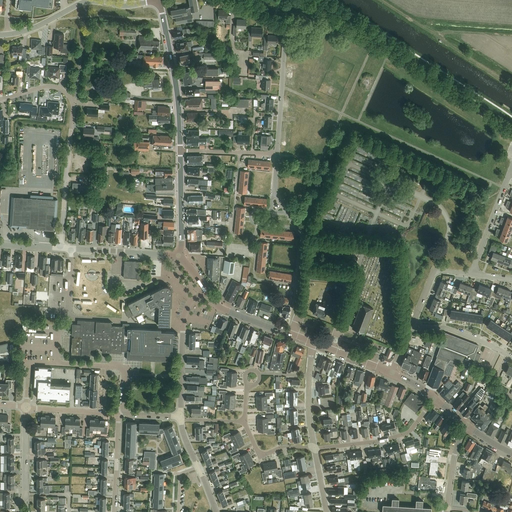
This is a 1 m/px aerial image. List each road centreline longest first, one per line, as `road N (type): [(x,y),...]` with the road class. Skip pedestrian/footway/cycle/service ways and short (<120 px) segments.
road 1 (unclassified): [(276,154),(285,38),(280,27),(225,0)]
road 2 (residential): [(239,153),(229,250),(247,252),(274,191)]
road 3 (unclassified): [(0,35),(85,2),(158,0)]
road 4 (unclassified): [(60,248),(73,110),(62,91)]
road 5 (track): [(511,85),(378,0)]
road 6 (unclassified): [(290,336),(301,236),(274,191)]
road 7 (tertiary): [(180,151),(158,0)]
road 8 (residential): [(314,448),(408,432),(435,399)]
road 9 (unclassified): [(179,417),(183,315),(207,291)]
